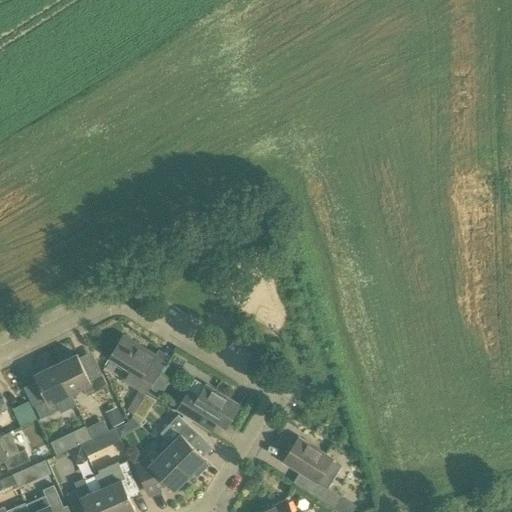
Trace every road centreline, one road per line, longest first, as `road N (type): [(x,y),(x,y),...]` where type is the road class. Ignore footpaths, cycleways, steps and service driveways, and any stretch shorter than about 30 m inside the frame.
road 1 (residential): [(117,298),(269,390),(268,415),(211,511)]
road 2 (residential): [(0,356),(117,298)]
